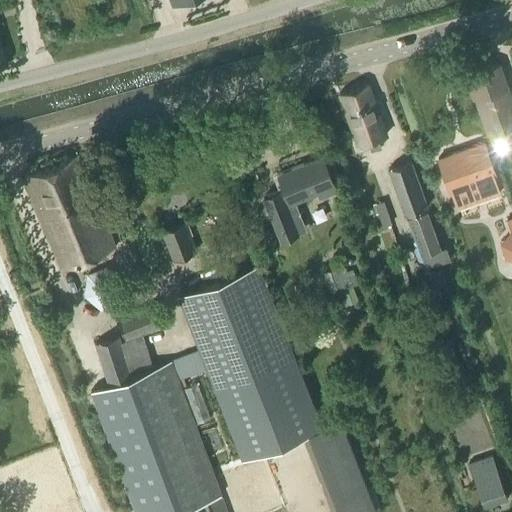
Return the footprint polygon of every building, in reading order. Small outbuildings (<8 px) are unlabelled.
[(496,132),(511,126),(511,101),(500,65),(465,76),(472,98),(474,97),(487,136),(488,135),(489,137),(497,135),(496,132)] [(387,134),(369,83),(340,93),(358,145),(367,141),(370,150),(380,147),(377,138),(387,134)] [(511,144),(502,156),(506,167),(511,168),(511,144)] [(486,145),(440,160),(452,194),(454,194),(459,209),(501,194),(496,179),(497,179),(486,145)] [(77,155),(24,176),(62,268),(114,247),(77,155)] [(320,198),(336,192),(321,155),(275,173),(283,193),(280,194),(278,189),(263,195),(280,239),(307,229),(296,201),(318,192),(320,198)] [(389,169),(405,214),(429,206),(413,160),(389,169)] [(441,249),(427,212),(407,219),(420,257),(441,249)] [(473,264),(489,260),(477,213),(461,217),(473,264)] [(184,222),(162,230),(173,259),(195,251),(184,222)] [(259,263),(178,294),(242,458),(306,433),(323,426),(259,263)] [(352,286),(344,264),(322,272),(330,294),(352,286)] [(88,273),(85,293),(101,305),(120,298),(123,278),(107,266),(88,273)] [(125,340),(162,325),(154,302),(116,317),(125,340)] [(227,511),(170,360),(132,375),(119,334),(94,343),(105,378),(124,430),(155,511),(171,511),(190,505),(192,511),(227,511)] [(491,455),(468,463),(484,507),(507,500),(491,455)]
